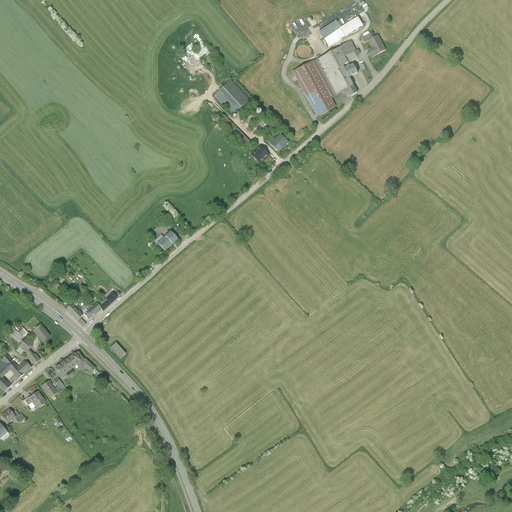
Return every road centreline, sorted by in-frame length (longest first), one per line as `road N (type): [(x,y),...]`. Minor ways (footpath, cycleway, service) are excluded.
road 1 (residential): [(83,335),(359,98),(393,59)]
road 2 (secondary): [(83,335),(152,411),(197,511)]
road 3 (track): [(75,342),(144,420),(159,455),(162,511)]
